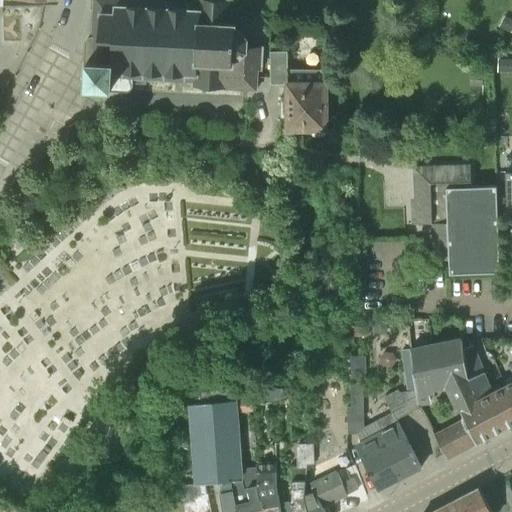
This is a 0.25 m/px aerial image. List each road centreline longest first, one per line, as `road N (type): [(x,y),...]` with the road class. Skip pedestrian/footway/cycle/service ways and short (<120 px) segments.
road 1 (unclassified): [(0,158),(69,30),(76,0)]
road 2 (tertiary): [(390,511),(511,447)]
